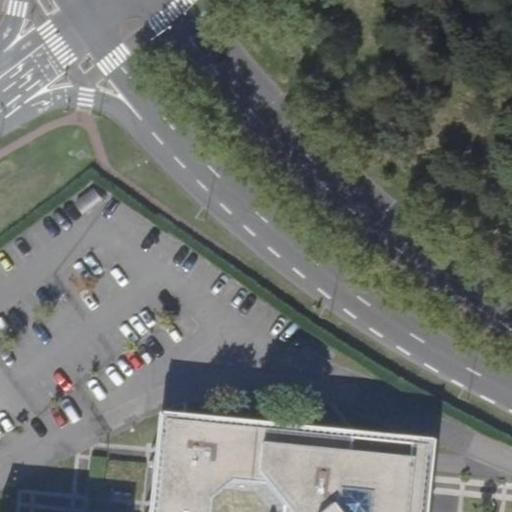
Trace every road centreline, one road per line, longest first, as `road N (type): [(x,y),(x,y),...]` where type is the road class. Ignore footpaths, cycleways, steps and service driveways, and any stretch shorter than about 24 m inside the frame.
road 1 (secondary): [(511,313),(418,253),(324,175),(169,0)]
road 2 (secondary): [(166,125),(220,189),(338,287),(511,398)]
road 3 (secondary): [(0,106),(85,97),(166,125)]
road 4 (secondary): [(87,18),(166,125)]
